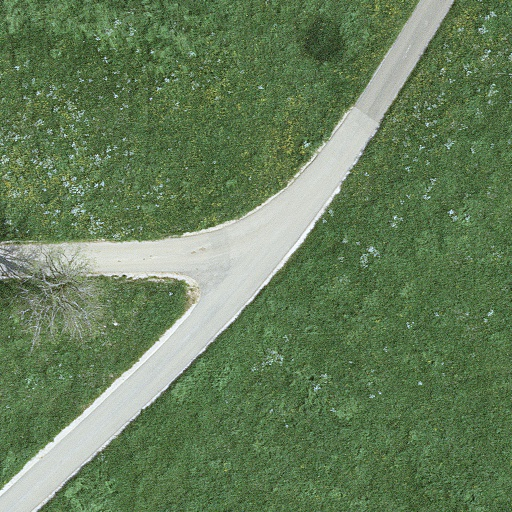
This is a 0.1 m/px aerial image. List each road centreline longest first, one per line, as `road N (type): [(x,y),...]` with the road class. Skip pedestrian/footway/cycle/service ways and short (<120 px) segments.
road 1 (unclassified): [(0,511),(205,313),(257,235)]
road 2 (unclassified): [(439,0),(330,170),(257,235)]
road 3 (unclassified): [(257,235),(171,256),(0,260)]
